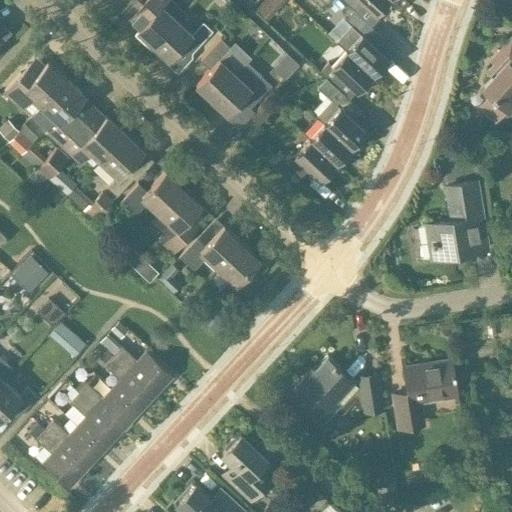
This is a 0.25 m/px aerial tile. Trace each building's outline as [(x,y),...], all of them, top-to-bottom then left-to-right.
[(151,14),(137,29),(152,44),(176,18),(184,11),(172,0),(146,0),(142,5),(151,14)] [(263,0),(256,7),(267,18),(283,0),(263,0)] [(364,2),(375,13),(387,0),(343,0),(354,10),(355,11),(364,2)] [(346,50),(372,74),(387,57),(376,47),(384,38),(355,11),(354,10),(345,20),(360,34),(346,50)] [(341,17),(327,30),(335,37),(348,24),(341,17)] [(176,18),(152,44),(169,59),(183,43),(192,52),(212,30),(203,21),(192,33),(176,18)] [(210,69),(196,84),(211,98),(234,73),(245,61),(230,47),(220,38),(200,60),(210,69)] [(511,39),(496,56),(501,61),(493,69),(497,73),(485,85),(494,93),(482,106),(495,118),(507,105),(511,109),(511,107),(511,39)] [(346,79),(357,90),(372,74),(346,50),(332,65),(328,62),(319,72),(334,86),(337,89),(338,87),(346,79)] [(287,51),(274,66),(286,77),(299,63),(287,51)] [(23,87),(41,104),(66,77),(48,59),(29,80),(21,72),(5,90),(13,98),(23,87)] [(234,73),(211,98),(227,113),(241,98),(250,107),(271,85),(261,75),(257,80),(250,73),(243,81),(234,73)] [(49,131),(50,131),(58,139),(75,122),(66,114),(85,94),(66,77),(41,104),(33,112),(51,129),(49,131)] [(324,123),(350,147),(365,130),(354,120),(362,112),(343,95),(345,93),(338,87),(337,89),(334,86),(326,94),(330,98),(317,112),(326,121),(324,123)] [(259,124),(275,106),(266,98),(250,115),(259,124)] [(82,142),(100,158),(125,131),(107,114),(88,134),(79,126),(63,144),(72,152),(82,142)] [(19,131),(7,118),(0,125),(0,130),(9,140),(19,131)] [(350,147),(324,123),(309,138),(335,163),(350,147)] [(21,153),(31,142),(19,131),(9,142),(21,153)] [(124,168),(143,148),(125,131),(100,158),(118,175),(108,186),(117,194),(133,177),(124,168)] [(335,163),(309,138),(295,154),(291,150),(283,160),(301,177),(309,168),(320,178),(335,163)] [(68,157),(56,146),(38,166),(50,177),(68,157)] [(148,201),(159,211),(183,185),(166,169),(147,190),(138,182),(120,201),(135,214),(148,201)] [(488,248),(479,198),(476,178),(444,183),(448,208),(451,208),(452,219),(426,223),(432,257),(488,248)] [(183,222),(201,202),(183,185),(159,211),(171,222),(158,236),(174,250),(192,230),(183,222)] [(114,202),(102,191),(84,210),(96,222),(114,202)] [(207,255),(218,266),(242,240),(224,224),(206,244),(197,236),(180,255),(194,269),(207,255)] [(241,277),(260,256),(242,240),(218,266),(230,277),(217,291),(232,305),(250,286),(241,277)] [(125,259),(134,249),(129,244),(120,254),(125,259)] [(30,257),(20,267),(36,283),(46,273),(30,257)] [(36,309),(51,322),(62,308),(48,296),(36,309)] [(48,332),(74,354),(85,340),(59,318),(48,332)] [(113,354),(155,393),(172,374),(146,349),(137,359),(121,345),(113,354)] [(111,387),(138,412),(155,393),(113,354),(104,364),(119,378),(111,387)] [(0,383),(4,379),(4,380),(12,372),(13,367),(1,356),(0,356),(0,383)] [(333,400),(352,379),(327,356),(305,379),(304,377),(291,391),(322,419),(337,403),(333,400)] [(414,426),(410,402),(456,395),(450,360),(403,367),(407,391),(393,393),(399,428),(414,426)] [(366,411),(381,408),(375,373),(360,375),(366,411)] [(4,379),(0,383),(0,416),(7,409),(17,417),(37,395),(27,386),(20,394),(4,380),(4,379)] [(79,391),(121,430),(138,412),(111,387),(103,396),(88,382),(79,391)] [(77,424),(104,448),(121,430),(79,391),(70,401),(85,415),(77,424)] [(44,428),(86,467),(104,448),(77,424),(69,433),(53,419),(44,428)] [(51,452),(43,461),(69,486),(86,467),(44,428),(37,421),(28,431),(36,437),(51,452)] [(250,499),(269,479),(256,467),(265,457),(240,434),(222,453),(232,463),(222,473),(250,499)] [(393,467),(374,469),(377,498),(397,495),(393,467)] [(243,511),(245,510),(219,487),(211,496),(195,482),(175,503),(185,511),(243,511)] [(283,511),(285,510),(273,498),(259,511),(283,511)]
